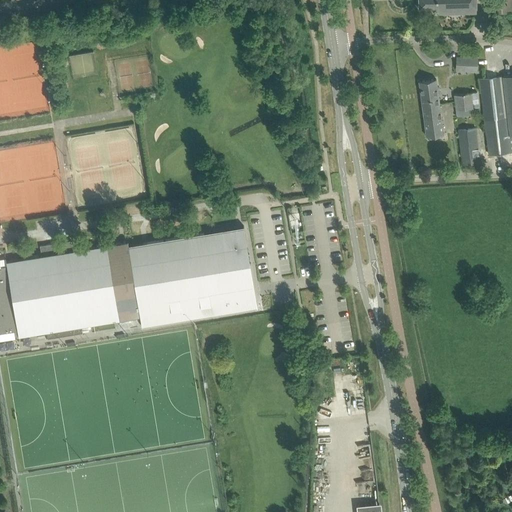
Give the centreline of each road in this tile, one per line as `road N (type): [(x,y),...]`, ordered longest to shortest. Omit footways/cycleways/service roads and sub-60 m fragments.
road 1 (unclassified): [(511,43),(332,44)]
road 2 (tertiary): [(408,511),(380,338)]
road 3 (tertiary): [(380,338),(360,184)]
road 4 (tertiary): [(345,187),(380,338)]
road 5 (unclassified): [(511,176),(360,184)]
